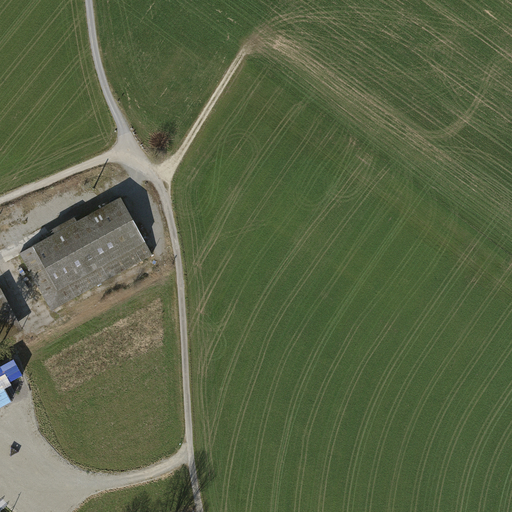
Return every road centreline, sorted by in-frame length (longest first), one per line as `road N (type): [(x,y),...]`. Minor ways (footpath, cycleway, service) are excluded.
road 1 (track): [(199,511),(170,209),(158,178),(129,149),(89,0)]
road 2 (track): [(5,501),(41,469),(114,481),(167,466),(192,446)]
road 3 (unclassified): [(0,202),(129,149)]
